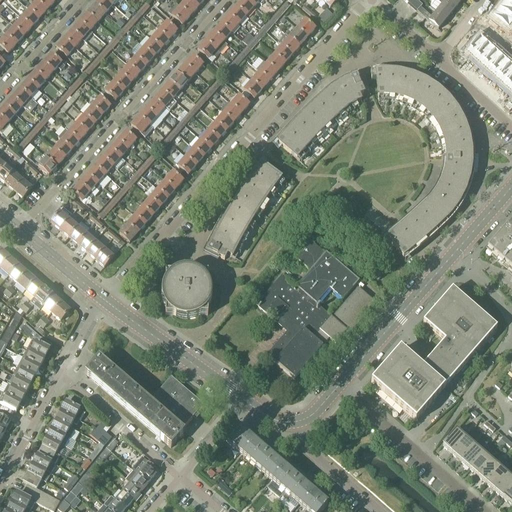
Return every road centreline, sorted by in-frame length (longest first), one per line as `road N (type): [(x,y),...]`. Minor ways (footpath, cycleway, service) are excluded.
road 1 (residential): [(106,302),(369,0)]
road 2 (residential): [(226,0),(20,229)]
road 3 (tertiary): [(338,385),(511,186)]
road 4 (residential): [(484,511),(338,385)]
road 5 (tertiary): [(244,400),(106,302)]
road 6 (residential): [(178,477),(59,375)]
road 7 (residential): [(59,375),(0,486)]
road 8 (residential): [(0,93),(83,0)]
road 9 (residential): [(378,511),(308,449),(299,420)]
